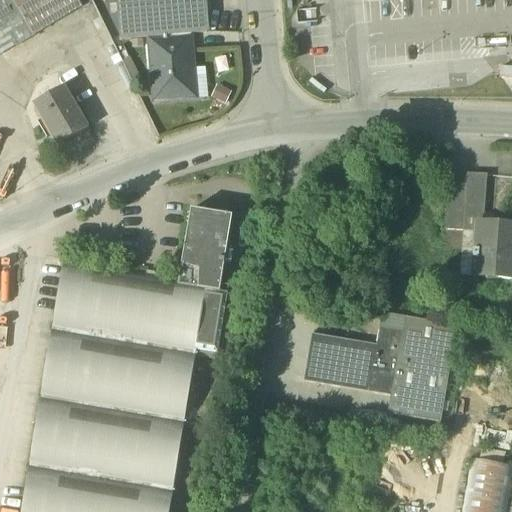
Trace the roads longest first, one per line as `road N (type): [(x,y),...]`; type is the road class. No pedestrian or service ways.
road 1 (unclassified): [(271,136),(151,165),(0,228)]
road 2 (unclassified): [(511,127),(361,122),(271,136)]
road 3 (unclassified): [(271,136),(259,0)]
